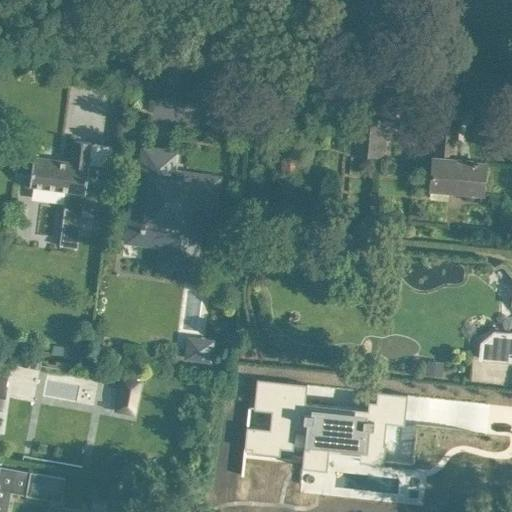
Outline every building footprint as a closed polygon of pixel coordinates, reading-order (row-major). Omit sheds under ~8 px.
[(351,152),(383,155),(386,121),(354,118),(351,152)] [(456,127),(430,125),(429,140),(434,141),(430,188),(482,192),(483,182),(484,163),(476,162),(476,161),(453,159),(456,127)] [(28,186),(66,191),(59,245),(77,247),(90,142),(72,140),(69,161),(34,156),(35,154),(38,154),(38,153),(18,150),(14,175),(30,177),(28,186)] [(196,271),(198,258),(194,257),(195,249),(196,250),(201,210),(213,212),(218,177),(185,173),(185,179),(172,177),(175,152),(143,148),(136,200),(132,199),(128,230),(125,230),(123,243),(159,248),(157,266),(196,271)] [(294,155),(281,155),(281,172),(295,171),(294,155)] [(100,188),(98,203),(105,204),(107,189),(100,188)] [(288,254),(319,256),(321,236),(289,234),(288,254)] [(511,329),(510,331),(494,329),(479,341),(478,358),(511,360),(511,329)] [(186,336),(184,359),(211,362),(214,339),(186,336)] [(426,359),(425,374),(440,375),(442,361),(426,359)] [(121,374),(114,408),(134,412),(141,378),(121,374)] [(240,423),(238,443),(249,444),(248,448),(275,451),(276,443),(297,446),(296,463),(321,466),(324,437),(354,440),(352,456),(378,459),(379,441),(378,441),(380,419),(376,419),(377,412),(398,414),(400,392),(384,391),(383,401),(362,399),(361,408),(298,402),(300,383),(250,378),(247,408),(266,410),(264,425),(240,423)] [(17,469),(13,493),(25,495),(61,501),(65,477),(29,471),(17,469)]
